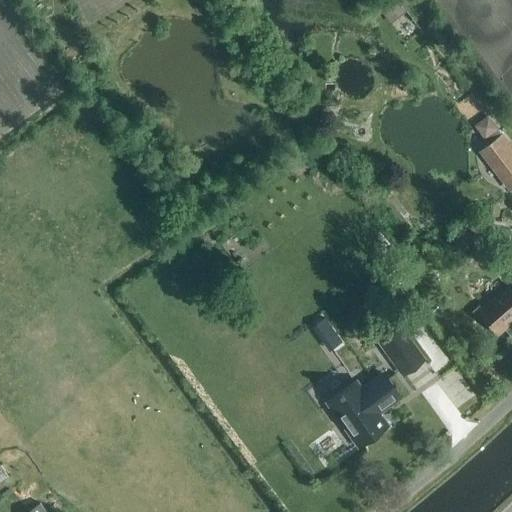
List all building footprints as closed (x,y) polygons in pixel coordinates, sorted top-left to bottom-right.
[(406,10),(398,0),(377,0),(373,3),(390,24),(406,10)] [(510,192),(511,190),(511,148),(501,135),(479,152),(510,192)] [(501,267),(484,245),(471,255),(489,277),(501,267)] [(511,290),(508,286),(480,309),(478,307),(471,314),(483,326),(485,325),(498,339),(505,331),(511,339),(511,341),(508,345),(511,350),(511,290)] [(323,315),(311,324),(328,349),(341,340),(323,315)] [(417,352),(410,343),(399,327),(379,341),(391,358),(397,367),(417,352)] [(338,395),(327,402),(357,444),(357,445),(385,426),(376,413),(399,397),(383,375),(360,390),(355,383),(341,393),(340,392),(337,394),(338,395)]
